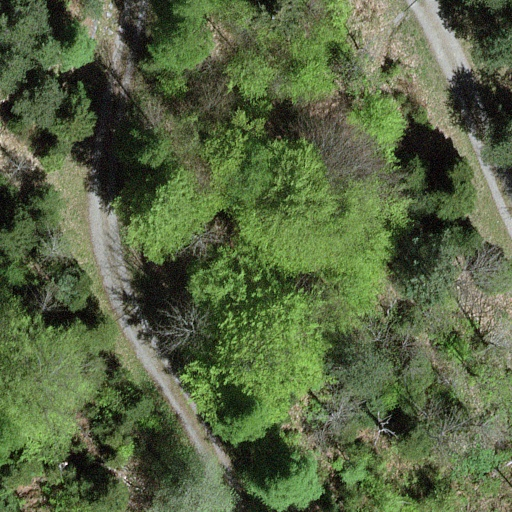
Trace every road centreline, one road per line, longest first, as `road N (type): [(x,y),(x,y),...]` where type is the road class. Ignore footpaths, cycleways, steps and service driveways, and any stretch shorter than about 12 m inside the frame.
road 1 (track): [(126,0),(109,155),(131,280),(231,511)]
road 2 (track): [(511,209),(416,0)]
